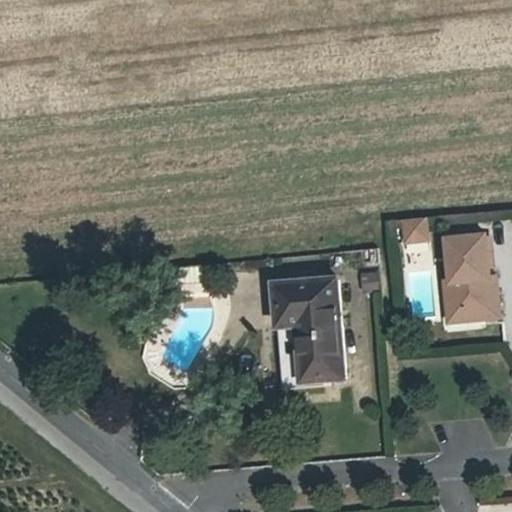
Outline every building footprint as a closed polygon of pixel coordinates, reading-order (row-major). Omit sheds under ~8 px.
[(427,220),(402,223),(404,243),(429,240),(427,220)] [(440,284),(444,315),(478,311),(479,320),(496,318),(492,289),(485,290),(478,237),(442,242),(447,284),(440,284)] [(207,270),(173,274),(174,285),(180,289),(204,286),(209,281),(207,270)] [(376,270),(360,272),(362,291),(378,289),(376,270)] [(337,278),(273,282),(280,389),(300,387),(300,380),(343,377),(337,278)] [(445,324),(479,320),(478,311),(444,315),(445,324)]
